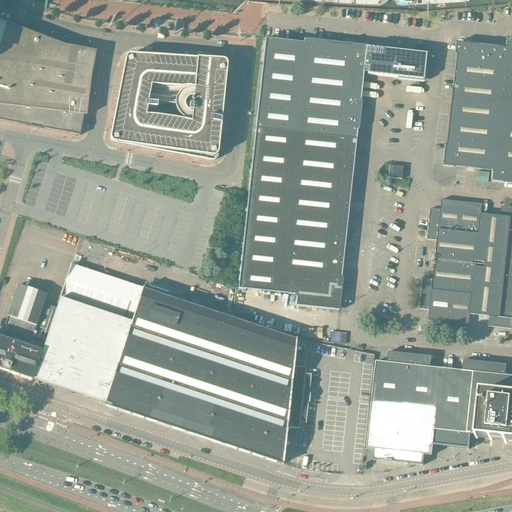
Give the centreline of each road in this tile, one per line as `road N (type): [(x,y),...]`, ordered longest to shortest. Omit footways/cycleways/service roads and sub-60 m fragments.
road 1 (unclassified): [(236,467),(342,492),(511,465)]
road 2 (unclassified): [(511,353),(400,341),(415,188)]
road 3 (secondary): [(243,511),(54,442)]
road 4 (unclassified): [(236,467),(66,409)]
road 5 (unclassified): [(438,39),(266,22)]
road 6 (secondary): [(0,458),(145,511)]
road 7 (unclassified): [(415,188),(438,39)]
road 8 (residential): [(93,152),(209,174),(227,166)]
road 9 (residential): [(231,53),(243,69),(227,166)]
